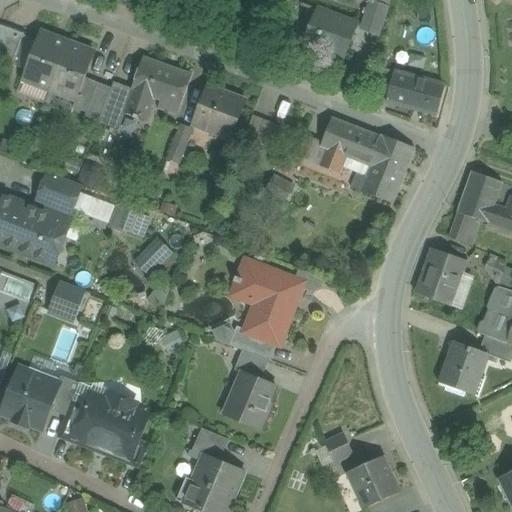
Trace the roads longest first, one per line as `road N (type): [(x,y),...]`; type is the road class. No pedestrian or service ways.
road 1 (unclassified): [(33,0),(451,157)]
road 2 (residential): [(388,322),(352,324),(333,340),(260,511)]
road 3 (residential): [(448,511),(401,407),(388,322)]
road 4 (residential): [(388,322),(401,257),(451,157)]
road 5 (residential): [(451,157),(468,88),(461,0)]
road 6 (residential): [(144,511),(0,444)]
